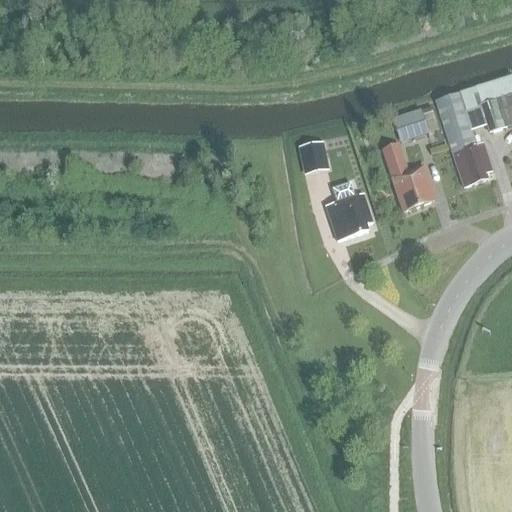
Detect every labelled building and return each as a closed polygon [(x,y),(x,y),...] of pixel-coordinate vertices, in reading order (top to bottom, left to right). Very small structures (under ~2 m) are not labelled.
[(488,129),(490,136),(511,129),(511,79),(461,96),(472,134),(488,129)] [(477,149),(461,101),(459,97),(437,104),(438,108),(465,191),(488,183),(486,177),(493,175),(484,147),(477,149)] [(393,122),(401,146),(434,135),(427,111),(393,122)] [(299,151),(305,179),(330,174),(324,146),(299,151)] [(410,176),(400,148),(384,153),(405,216),(435,204),(424,171),(410,176)] [(373,226),(364,197),(327,209),(338,245),(368,237),(365,228),(373,226)]
